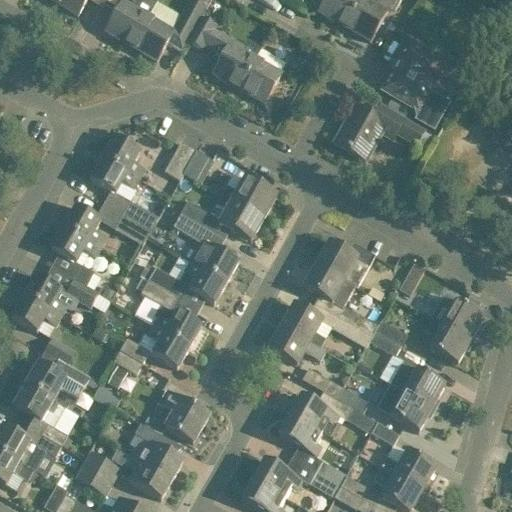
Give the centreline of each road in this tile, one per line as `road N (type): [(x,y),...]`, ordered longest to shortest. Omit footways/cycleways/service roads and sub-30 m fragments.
road 1 (residential): [(321,190),(211,391),(246,424),(199,511)]
road 2 (residential): [(290,173),(163,96),(76,127)]
road 3 (residential): [(290,173),(342,79),(336,43),(270,0)]
road 4 (residential): [(511,293),(321,190)]
road 5 (residential): [(463,511),(511,342)]
road 6 (residential): [(0,269),(76,127)]
